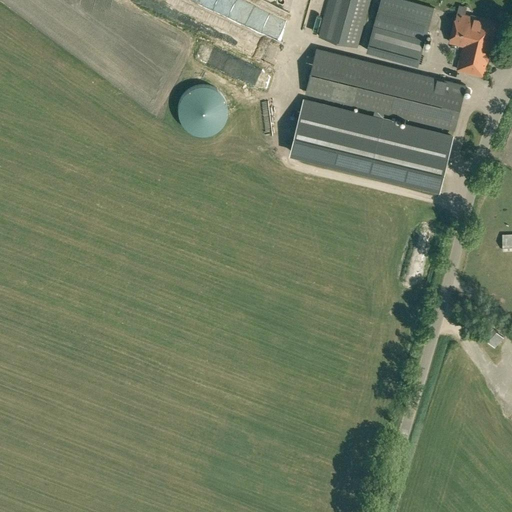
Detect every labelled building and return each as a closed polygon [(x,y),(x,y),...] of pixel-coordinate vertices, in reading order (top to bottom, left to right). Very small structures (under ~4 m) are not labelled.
[(370,0),(329,0),(319,36),(357,47),(370,0)] [(425,38),(434,7),(407,0),(381,0),(375,24),(425,38)] [(471,15),(458,12),(450,41),(464,45),(465,46),(463,52),(462,52),(458,69),(484,75),(488,60),(489,60),(491,50),(490,49),(497,21),(471,15)] [(419,63),(425,40),(375,26),(368,49),(419,63)] [(455,129),(466,85),(317,48),(306,92),(384,111),(455,129)] [(453,136),(303,99),(290,151),(440,188),(453,136)] [(504,250),(511,249),(511,234),(503,234),(504,250)] [(495,346),(504,337),(490,324),(481,333),(495,346)]
